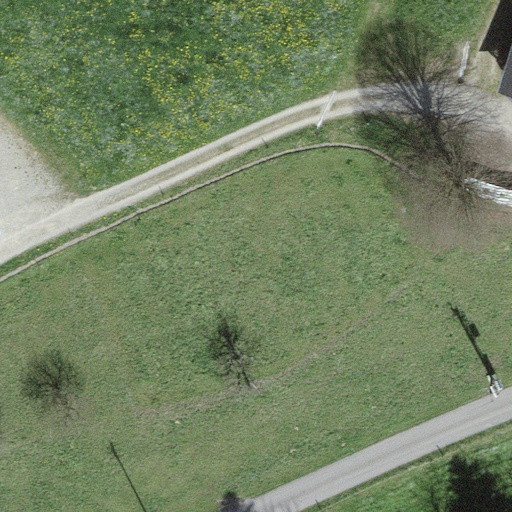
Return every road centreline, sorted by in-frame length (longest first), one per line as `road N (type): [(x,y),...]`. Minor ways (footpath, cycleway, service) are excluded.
road 1 (track): [(0,244),(331,98),(434,96),(511,119)]
road 2 (track): [(263,511),(511,403)]
